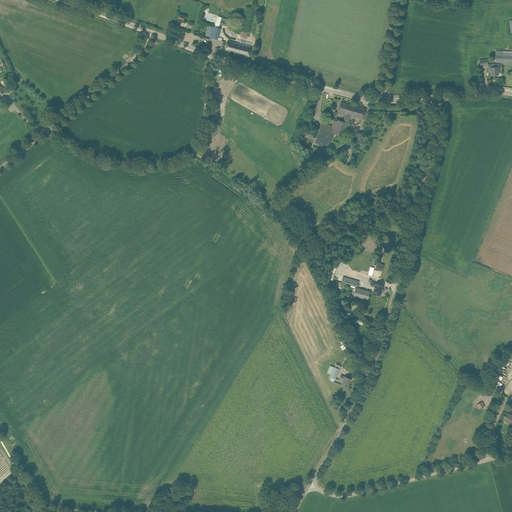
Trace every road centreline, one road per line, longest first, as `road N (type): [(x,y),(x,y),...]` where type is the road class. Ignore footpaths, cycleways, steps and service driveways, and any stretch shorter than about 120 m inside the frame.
road 1 (unclassified): [(309,484),(355,404),(382,335),(436,138),(436,97)]
road 2 (unclassified): [(381,100),(227,63),(145,29)]
road 3 (unclassified): [(309,484),(344,496),(511,453)]
road 4 (unclassified): [(0,165),(134,56),(145,29)]
